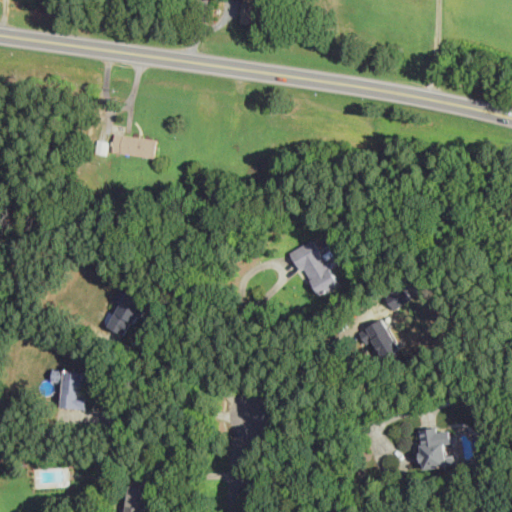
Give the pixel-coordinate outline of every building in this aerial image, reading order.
[(244,0),(240,23),(261,27),(266,0),(244,0)] [(157,140),(155,158),(113,152),(116,134),(121,135),(128,136),(142,138),(157,140)] [(109,142),(107,155),(96,154),(98,140),(103,141),(109,142)] [(294,250),(320,296),(341,284),(332,267),(340,263),(331,248),(322,253),(314,238),(294,250)] [(126,334),(132,321),(138,323),(149,300),(121,286),(113,302),(120,305),(110,326),(126,334)] [(368,345),(376,340),(385,356),(401,346),(385,317),(360,332),(368,345)] [(64,407),(87,408),(89,371),(55,369),(54,381),(65,382),(64,407)] [(452,429),(440,431),(439,426),(420,429),(425,469),(449,465),(446,444),(454,442),(452,429)] [(146,511),(150,487),(131,484),(126,511),(146,511)]
